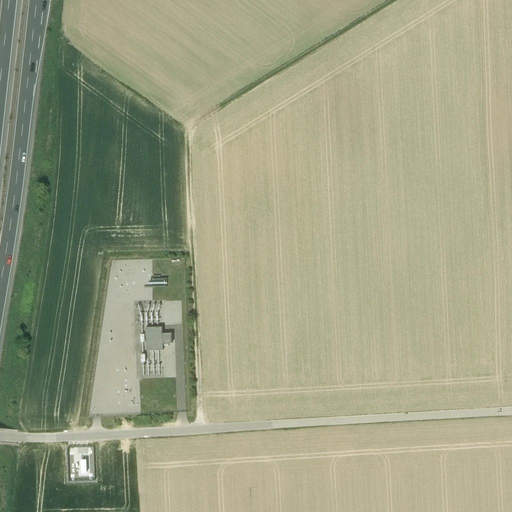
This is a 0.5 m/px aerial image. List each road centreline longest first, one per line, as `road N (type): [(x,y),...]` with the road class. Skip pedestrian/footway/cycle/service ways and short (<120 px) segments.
road 1 (track): [(204,427),(193,128),(395,0)]
road 2 (unclassified): [(0,436),(511,410)]
road 3 (motorway): [(0,288),(37,0)]
